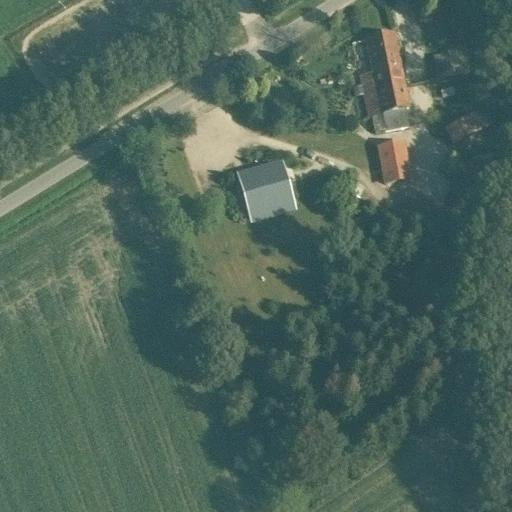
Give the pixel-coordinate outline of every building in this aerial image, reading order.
[(364,97),(368,120),(371,119),(374,136),(385,134),(407,129),(404,113),(408,112),(393,37),(366,43),(376,95),(364,97)] [(447,56),(434,59),(437,75),(449,72),(447,56)] [(488,95),(479,85),(468,96),(477,106),(488,95)] [(361,88),(352,90),(353,100),(363,98),(361,88)] [(442,101),(454,98),(452,89),(440,92),(442,101)] [(456,127),(465,142),(492,127),(483,112),(456,127)] [(379,151),(386,186),(409,182),(403,146),(379,151)] [(481,162),(454,168),(461,199),(489,192),(481,162)] [(282,171),(239,184),(247,211),(290,198),(282,171)] [(356,212),(361,201),(348,195),(343,206),(356,212)]
